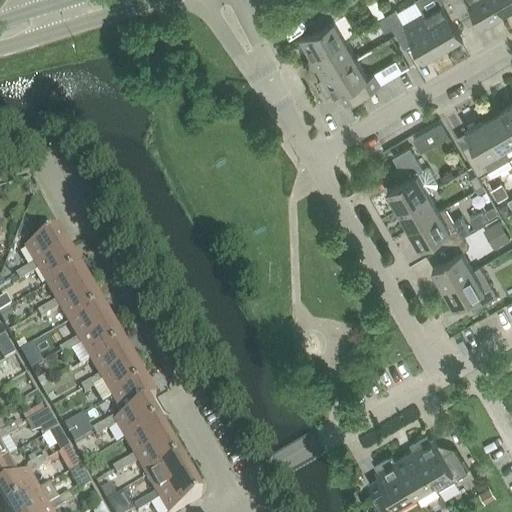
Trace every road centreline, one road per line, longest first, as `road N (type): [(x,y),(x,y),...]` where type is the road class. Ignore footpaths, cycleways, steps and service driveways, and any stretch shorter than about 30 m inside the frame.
road 1 (residential): [(439,377),(313,158)]
road 2 (residential): [(511,44),(313,158)]
road 3 (residential): [(313,158),(221,0)]
road 4 (residential): [(81,226),(33,150),(0,154)]
road 5 (residential): [(335,437),(439,377)]
